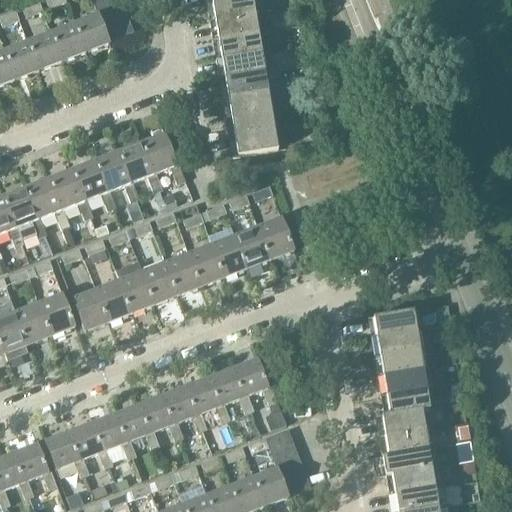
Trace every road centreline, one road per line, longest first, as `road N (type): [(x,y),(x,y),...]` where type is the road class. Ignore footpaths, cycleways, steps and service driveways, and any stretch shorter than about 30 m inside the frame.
road 1 (residential): [(0,419),(325,293)]
road 2 (unclassified): [(452,238),(361,0)]
road 3 (residential): [(351,511),(325,293)]
road 4 (residential): [(0,141),(180,70)]
road 5 (unclassified): [(511,397),(452,238)]
road 6 (residential): [(325,293),(452,238)]
